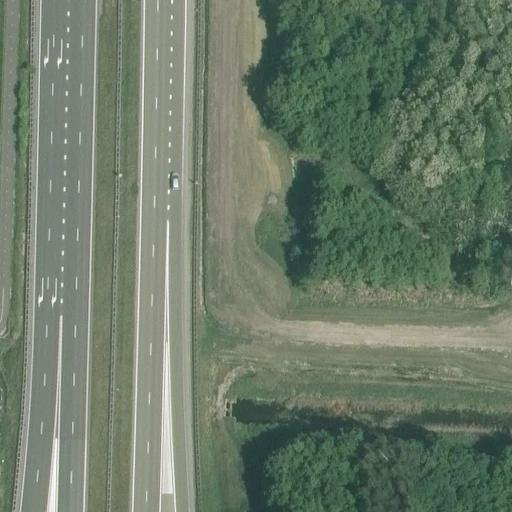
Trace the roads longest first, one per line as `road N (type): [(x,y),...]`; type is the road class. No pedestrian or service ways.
road 1 (trunk): [(67,0),(61,276)]
road 2 (trunk): [(152,275),(156,0)]
road 3 (trunk): [(182,511),(152,275)]
road 4 (trunk): [(61,276),(32,511)]
road 5 (trunk): [(144,511),(152,275)]
road 6 (trunk): [(61,276),(67,511)]
